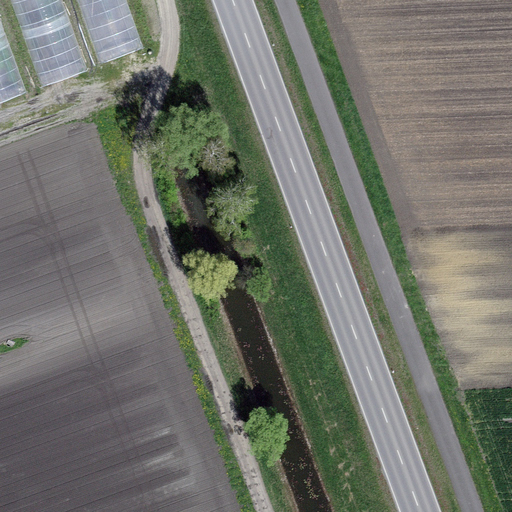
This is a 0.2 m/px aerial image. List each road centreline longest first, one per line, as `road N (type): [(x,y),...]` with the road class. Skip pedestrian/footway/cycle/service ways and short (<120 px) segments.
road 1 (primary): [(419,511),(231,0)]
road 2 (track): [(473,511),(285,0)]
road 3 (track): [(262,511),(147,197),(143,159),(168,56),(165,0)]
